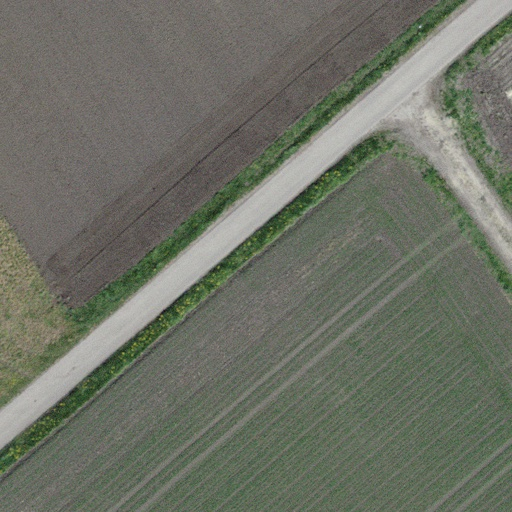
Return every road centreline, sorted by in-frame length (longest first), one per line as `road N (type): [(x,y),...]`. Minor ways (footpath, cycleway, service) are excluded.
road 1 (track): [(497,0),(0,427)]
road 2 (track): [(403,81),(511,251)]
